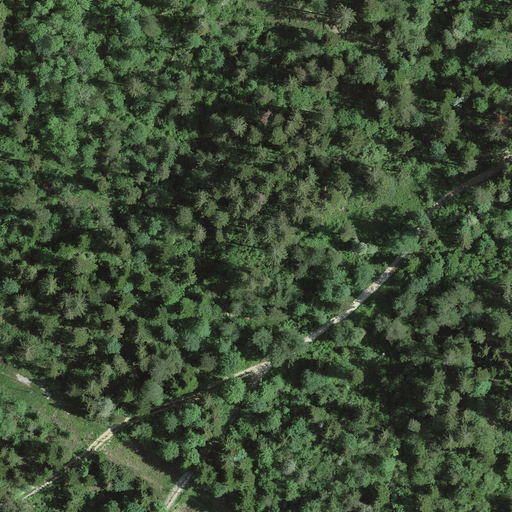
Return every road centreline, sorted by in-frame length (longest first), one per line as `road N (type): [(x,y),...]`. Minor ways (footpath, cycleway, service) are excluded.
road 1 (track): [(511,159),(438,205),(385,276),(309,344),(141,415),(59,479),(0,510)]
road 2 (track): [(271,366),(165,511)]
